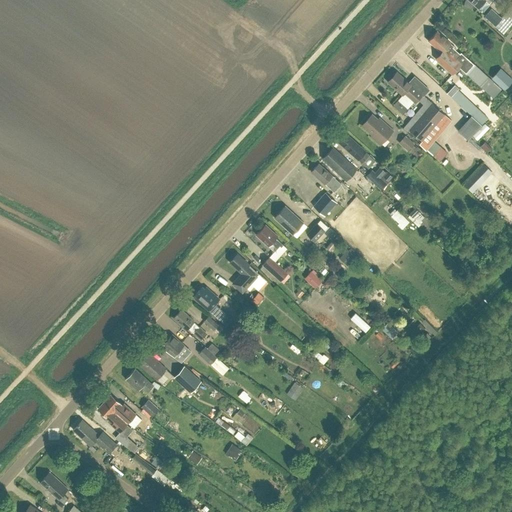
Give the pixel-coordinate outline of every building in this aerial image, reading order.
[(465,0),(463,6),(471,9),(475,5),(479,8),(486,0),(489,3),(492,0),(465,0)] [(494,25),(494,26),(503,34),(511,24),(511,11),(509,8),(501,17),(492,8),(484,17),(494,25)] [(460,54),(452,47),(453,46),(450,43),(451,43),(437,31),(428,41),(436,47),(435,48),(439,52),(440,51),(441,52),(435,59),(452,74),(460,65),(454,60),(460,54)] [(409,82),(397,71),(395,74),(393,74),(390,78),(390,80),(388,82),(402,95),(404,93),(415,102),(422,95),(423,96),(429,89),(414,76),(409,82)] [(451,96),(459,88),(455,84),(447,92),(451,96)] [(426,150),(452,120),(445,114),(432,103),(409,130),(422,140),(419,144),(426,150)] [(380,121),(372,114),(362,125),(372,134),(371,136),(380,145),(393,130),(382,120),(380,121)] [(482,124),(471,115),(464,122),(475,132),(482,124)] [(346,133),(338,141),(362,163),(369,155),(346,133)] [(408,150),(415,143),(405,134),(399,142),(408,150)] [(356,168),(333,147),(323,159),(335,169),(345,179),(356,168)] [(324,169),(318,163),(312,170),(320,178),(319,178),(325,183),(334,191),(341,183),(332,175),(324,168),(324,169)] [(382,189),(387,183),(372,170),(367,175),(382,189)] [(386,170),(382,175),(389,181),(393,176),(386,170)] [(325,215),(337,202),(325,191),(313,205),(325,215)] [(293,234),(304,222),(285,205),(274,217),(293,234)] [(413,217),(419,211),(416,207),(409,214),(413,217)] [(397,209),(391,215),(399,223),(398,224),(402,228),(409,221),(397,209)] [(315,241),(325,230),(317,222),(306,233),(315,241)] [(278,235),(266,224),(256,235),(269,246),(275,251),(277,249),(280,245),(281,247),(283,244),(276,238),(278,235)] [(331,241),(326,247),(330,250),(335,244),(331,241)] [(347,265),(355,256),(347,249),(339,257),(347,265)] [(250,264),(244,259),(237,253),(230,262),(242,273),(233,283),(243,292),(259,274),(249,265),(250,264)] [(280,281),(288,273),(270,256),(263,264),(280,281)] [(315,288),(322,280),(311,270),(304,278),(315,288)] [(204,289),(202,287),(195,294),(197,296),(195,298),(220,320),(226,314),(215,304),(219,299),(206,287),(204,289)] [(256,304),(262,298),(257,293),(251,300),(256,304)] [(206,333),(199,327),(199,326),(194,321),(195,321),(182,309),(174,318),(187,330),(188,328),(193,332),(193,333),(200,339),(206,333)] [(356,312),(351,318),(365,331),(370,326),(356,312)] [(214,330),(219,325),(208,315),(204,321),(214,330)] [(387,323),(382,328),(392,337),(397,332),(387,323)] [(169,337),(163,331),(155,339),(167,350),(166,351),(174,357),(180,351),(179,350),(183,345),(172,334),(169,337)] [(210,363),(216,356),(205,346),(199,353),(210,363)] [(158,379),(167,369),(147,351),(137,361),(153,375),(153,374),(158,379)] [(216,356),(210,363),(216,369),(222,362),(216,356)] [(175,377),(186,387),(196,376),(184,366),(175,377)] [(148,392),(154,385),(148,380),(148,379),(135,368),(126,379),(138,390),(142,386),(148,392)] [(303,387),(294,381),(290,388),(298,394),(303,387)] [(104,401),(117,412),(128,422),(136,413),(124,403),(122,405),(110,394),(104,401)] [(152,416),(159,408),(148,398),(141,406),(152,416)] [(127,424),(115,414),(117,412),(104,401),(98,408),(110,419),(108,421),(120,431),(127,424)] [(95,440),(108,453),(117,444),(103,431),(99,435),(82,419),(73,429),(91,445),(95,440)] [(246,445),(253,437),(248,433),(245,436),(238,431),(234,435),(246,445)] [(127,436),(121,442),(134,452),(139,446),(127,436)] [(132,457),(152,474),(152,475),(164,484),(168,479),(156,469),(136,453),(132,457)] [(54,478),(49,473),(40,482),(64,503),(68,499),(63,494),(68,488),(55,477),(54,478)]
